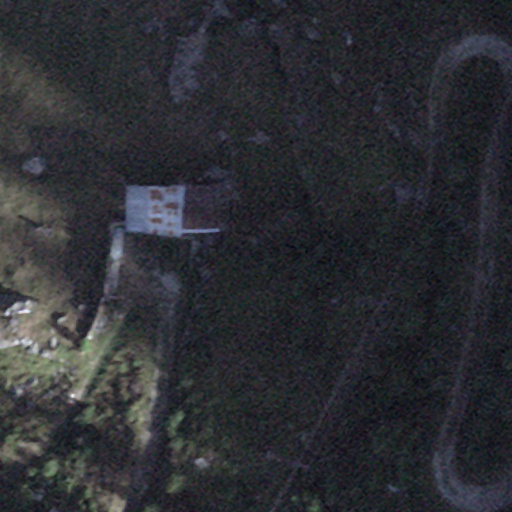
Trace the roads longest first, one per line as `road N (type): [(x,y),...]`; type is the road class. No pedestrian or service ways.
road 1 (track): [(274,511),(379,316),(434,186),(446,62),(481,46),(511,67)]
road 2 (track): [(511,100),(492,163),(479,309),(442,446),(447,485),(461,497),(480,501),(511,477)]
road 3 (track): [(160,258),(165,315),(154,415),(125,511)]
